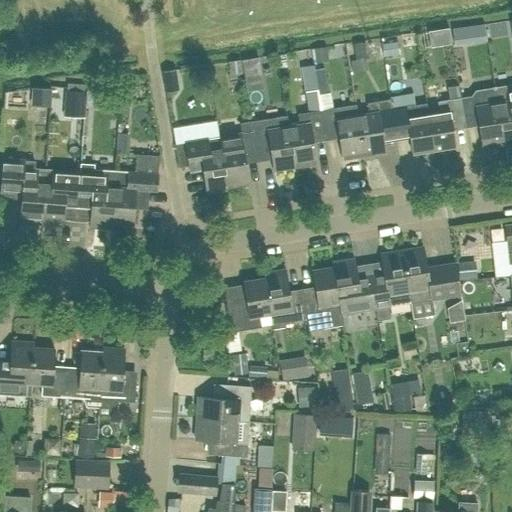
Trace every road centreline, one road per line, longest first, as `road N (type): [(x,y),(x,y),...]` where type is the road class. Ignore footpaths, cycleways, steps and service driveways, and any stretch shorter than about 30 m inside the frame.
road 1 (residential): [(168,291),(176,267),(209,246),(511,197)]
road 2 (residential): [(153,511),(168,291)]
road 3 (residential): [(31,280),(78,269),(168,291)]
